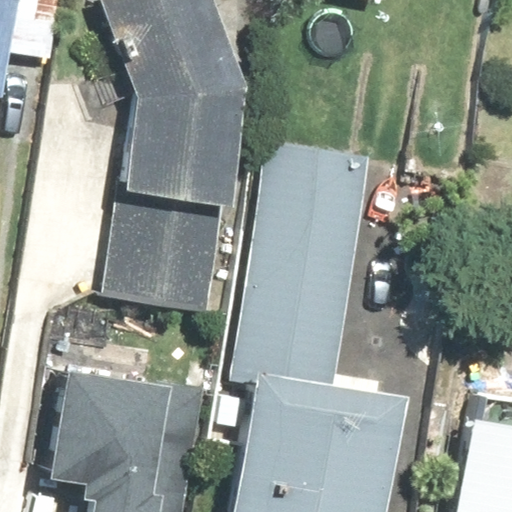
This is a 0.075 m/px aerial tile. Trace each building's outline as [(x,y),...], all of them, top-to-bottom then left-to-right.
[(0,0),(0,51),(40,58),(49,0),(0,0)] [(87,0),(123,98),(91,292),(196,309),(234,85),(202,0),(87,0)] [(360,155),(256,139),(219,378),(232,380),(211,511),(366,511),(386,391),(370,388),(371,379),(326,372),(360,155)] [(443,148),(402,143),(392,211),(433,217),(443,148)] [(173,511),(192,386),(45,364),(28,475),(62,480),(60,495),(72,496),(69,511),(173,511)] [(511,511),(511,425),(451,416),(435,511),(511,511)]
